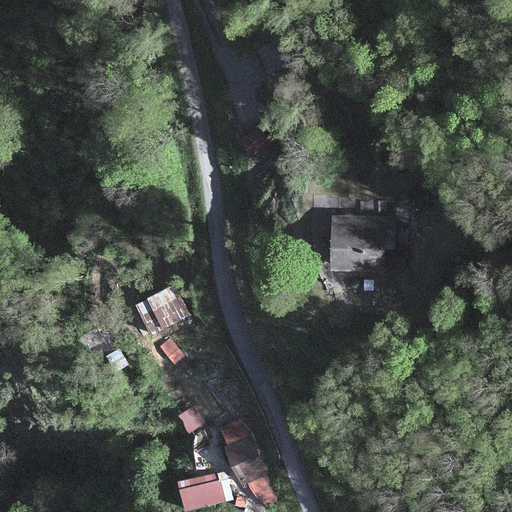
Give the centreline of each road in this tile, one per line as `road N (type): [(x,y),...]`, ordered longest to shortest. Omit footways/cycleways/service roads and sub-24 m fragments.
road 1 (unclassified): [(312,511),(219,285),(209,170),(171,0)]
road 2 (track): [(243,114),(201,0)]
